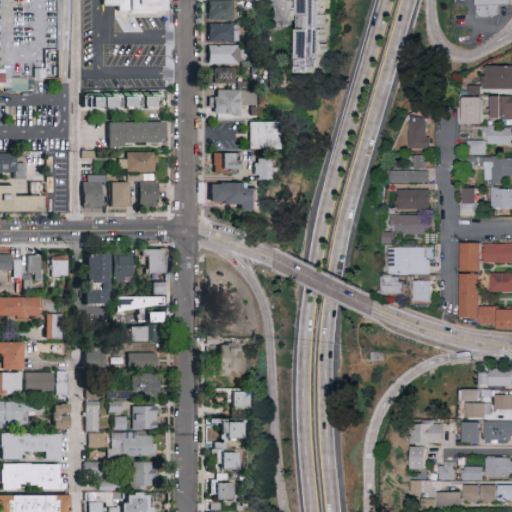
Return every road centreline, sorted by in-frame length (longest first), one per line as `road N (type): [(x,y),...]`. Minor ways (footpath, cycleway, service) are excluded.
road 1 (motorway): [(331,511),(323,354),(335,252),(408,0)]
road 2 (motorway): [(385,0),(331,182),(310,294),(305,394),(313,511)]
road 3 (motorway): [(216,236),(246,265),(271,308),(284,511)]
road 4 (residential): [(187,511),(186,230)]
road 5 (motorway): [(369,511),(379,422),(399,388),(451,358),(493,353)]
road 6 (residential): [(186,230),(185,0)]
road 7 (residential): [(452,311),(452,114)]
road 8 (tertiary): [(0,230),(186,230)]
road 9 (tertiary): [(366,307),(493,353)]
